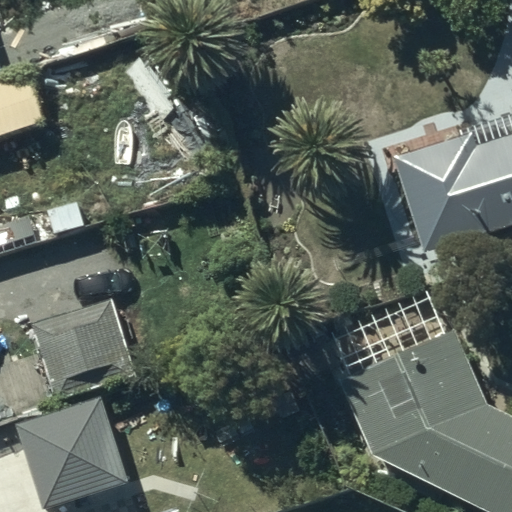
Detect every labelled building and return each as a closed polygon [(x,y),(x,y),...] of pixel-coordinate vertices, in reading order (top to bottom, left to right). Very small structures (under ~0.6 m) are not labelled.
[(511,117),(455,135),(457,141),(389,163),(422,261),(511,231),(511,0),(506,0),(511,17),(511,117)] [(0,82),(0,137),(40,126),(26,75),(0,82)] [(106,300),(28,324),(52,403),(130,380),(106,300)] [(341,356),(349,376),(350,380),(340,384),(366,451),(457,500),(482,511),(511,511),(511,424),(494,418),(481,407),(454,336),(391,360),(383,340),(341,356)] [(103,404),(14,431),(38,511),(42,511),(128,486),(103,404)]
